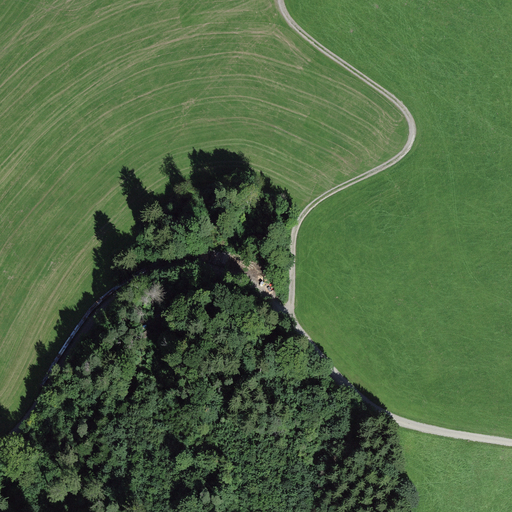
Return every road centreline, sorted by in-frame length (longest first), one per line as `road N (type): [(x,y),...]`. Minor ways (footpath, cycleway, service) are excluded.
road 1 (track): [(511,443),(392,422),(342,386),(254,284),(208,265),(146,278),(98,313),(38,408),(0,448)]
road 2 (track): [(289,325),(298,217),(321,195),(376,173),(413,138),(408,114),(301,32),(281,0)]
